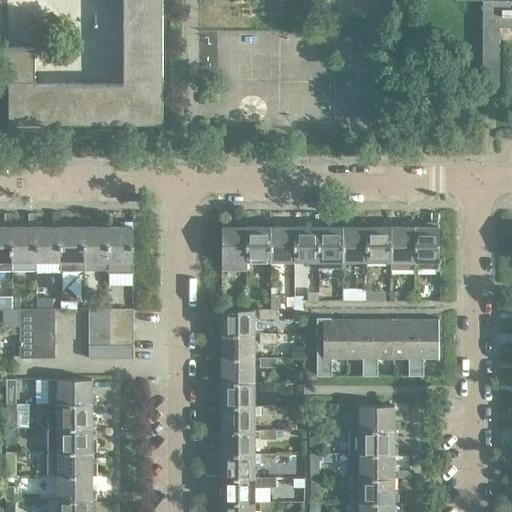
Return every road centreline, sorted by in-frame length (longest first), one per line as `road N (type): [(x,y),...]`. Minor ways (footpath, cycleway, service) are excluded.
road 1 (residential): [(474,511),(474,180)]
road 2 (residential): [(179,511),(180,181)]
road 3 (residential): [(474,180),(180,181)]
road 4 (residential): [(180,181),(0,183)]
